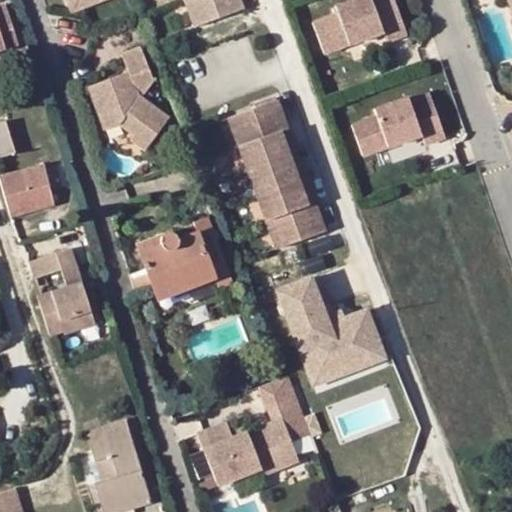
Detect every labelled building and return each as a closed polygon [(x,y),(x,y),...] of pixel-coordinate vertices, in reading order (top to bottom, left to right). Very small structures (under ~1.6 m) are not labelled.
[(65,0),(70,11),(101,0),(65,0)] [(180,0),(190,27),(240,9),(236,0),(180,0)] [(405,35),(393,0),(392,0),(373,7),(370,0),(353,0),(334,6),(336,14),(311,22),(322,54),(382,33),(385,42),(405,35)] [(3,6),(0,6),(0,49),(14,45),(3,6)] [(125,70),(98,80),(104,96),(92,101),(102,128),(115,124),(131,135),(128,140),(144,151),(165,119),(137,98),(150,78),(138,47),(119,54),(125,70)] [(104,96),(98,80),(87,86),(92,101),(104,96)] [(407,103),(410,109),(430,102),(428,96),(407,103)] [(276,132),(285,129),(273,97),(252,104),(254,108),(226,120),(275,252),(324,234),(312,203),(304,205),(276,132)] [(374,117),(349,126),(360,157),(419,136),(422,146),(443,139),(430,102),(410,109),(407,103),(406,98),(372,110),(374,117)] [(0,155),(12,152),(3,123),(0,123),(0,155)] [(312,203),(285,129),(276,132),(304,205),(312,203)] [(42,166),(0,175),(0,183),(9,218),(51,206),(42,166)] [(159,233),(157,237),(157,238),(157,241),(158,244),(158,246),(138,254),(154,294),(211,273),(213,279),(217,289),(231,283),(206,217),(191,223),(195,233),(179,240),(178,237),(176,233),(169,231),(163,231),(159,233)] [(157,238),(157,237),(135,244),(138,254),(158,246),(158,244),(157,241),(157,238)] [(76,311),(89,308),(70,246),(30,259),(35,275),(60,267),(65,283),(35,294),(47,333),(63,329),(64,332),(80,327),(76,311)] [(156,300),(213,279),(211,273),(154,294),(156,300)] [(280,292),(312,374),(362,354),(356,341),(372,334),(364,313),(326,328),(308,281),(280,292)] [(94,322),(89,308),(76,311),(80,327),(94,322)] [(362,354),(312,374),(315,383),(381,358),(372,334),(356,341),(362,354)] [(226,423),(199,434),(204,446),(200,448),(215,483),(258,467),(262,474),(297,460),(291,445),(311,437),(288,377),(260,388),(274,423),(247,433),(233,439),(230,432),(226,423)] [(116,476),(100,481),(93,484),(102,511),(117,511),(149,503),(124,422),(93,431),(101,459),(110,456),(116,476)] [(245,426),(230,432),(233,439),(247,433),(245,426)] [(204,446),(199,434),(195,436),(200,448),(204,446)] [(94,461),(100,481),(116,476),(110,456),(101,459),(94,461)] [(0,491),(0,511),(23,511),(15,487),(0,491)]
